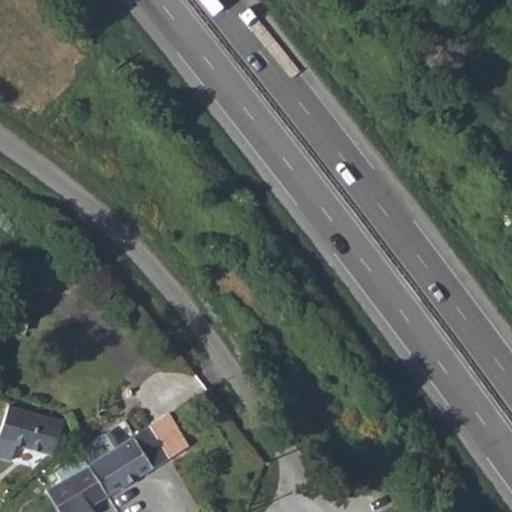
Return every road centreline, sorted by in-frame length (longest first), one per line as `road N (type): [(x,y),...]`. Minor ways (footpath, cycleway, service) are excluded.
road 1 (trunk): [(158,0),(511,461)]
road 2 (unclassified): [(333,511),(173,295),(114,230),(0,139)]
road 3 (trunk): [(511,381),(217,0)]
